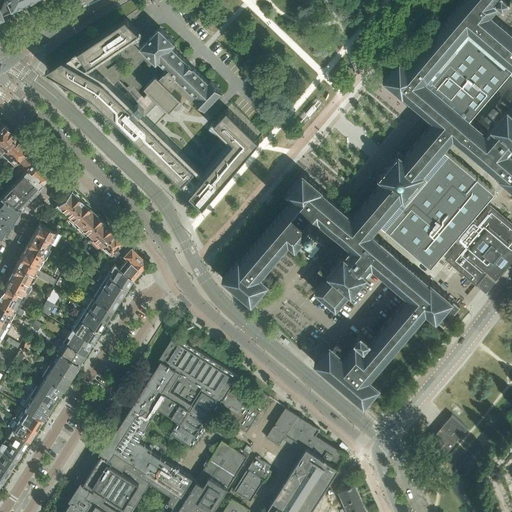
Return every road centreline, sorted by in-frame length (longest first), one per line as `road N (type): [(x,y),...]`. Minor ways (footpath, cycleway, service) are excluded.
road 1 (residential): [(177,273),(242,341),(378,450)]
road 2 (residential): [(155,293),(136,304),(5,511)]
road 3 (residential): [(27,511),(154,310),(155,293)]
road 4 (tertiary): [(378,450),(511,286)]
road 5 (residential): [(81,158),(151,227),(177,273)]
road 6 (residential): [(0,265),(33,207),(81,158)]
